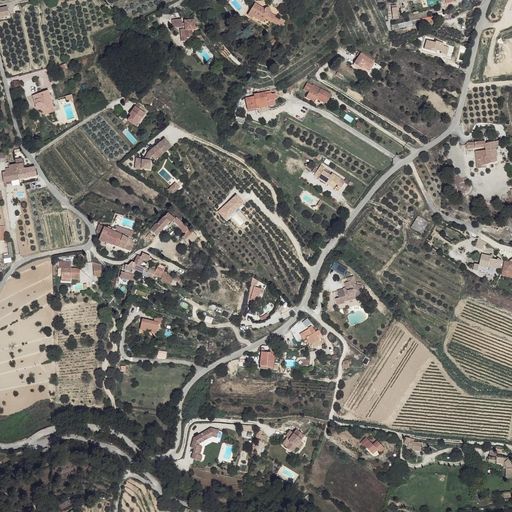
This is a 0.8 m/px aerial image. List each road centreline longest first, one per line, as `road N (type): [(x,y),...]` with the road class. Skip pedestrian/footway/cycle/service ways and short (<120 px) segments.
road 1 (unclassified): [(301,306),(321,260),(397,164),(457,123),(488,0)]
road 2 (unclassified): [(0,61),(22,145),(89,225),(89,242),(21,262),(0,287)]
road 3 (unclassified): [(107,435),(151,456),(176,449),(186,386),(277,333),(301,306)]
road 4 (unknown): [(313,276),(276,221),(273,193),(254,176),(169,128),(129,156)]
road 5 (track): [(511,449),(346,424),(330,414)]
road 6 (residential): [(330,414),(343,342),(301,306)]
